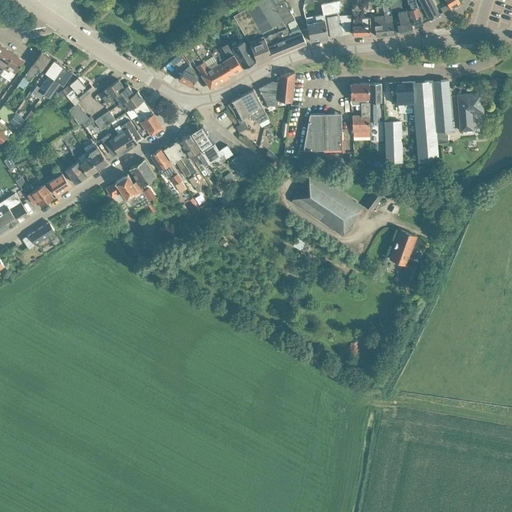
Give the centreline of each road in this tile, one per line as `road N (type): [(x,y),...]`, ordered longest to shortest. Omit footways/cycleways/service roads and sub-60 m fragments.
road 1 (tertiary): [(0,244),(173,129),(184,100)]
road 2 (tertiary): [(184,100),(221,96),(285,60),(339,50)]
road 3 (tertiary): [(184,100),(55,20)]
road 4 (track): [(364,397),(511,422)]
